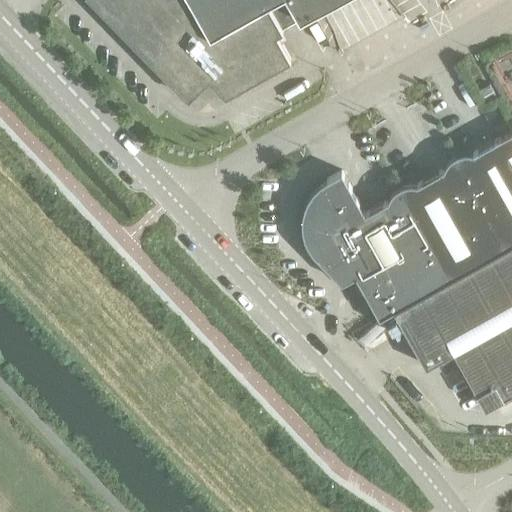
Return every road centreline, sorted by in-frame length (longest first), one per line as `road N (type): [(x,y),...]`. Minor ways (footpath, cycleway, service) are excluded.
road 1 (tertiary): [(450,505),(173,199)]
road 2 (unclassified): [(173,199),(511,8)]
road 3 (unknown): [(59,0),(186,121),(248,111),(326,67),(341,69),(357,96)]
road 4 (tertiary): [(173,199),(0,14)]
